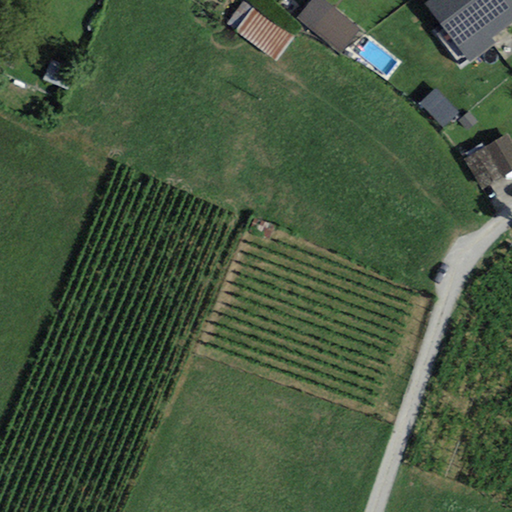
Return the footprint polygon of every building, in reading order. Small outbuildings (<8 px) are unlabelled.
[(276,62),(295,37),(245,0),(244,0),(226,25),(276,62)] [(360,29),(324,0),(311,0),(296,18),(339,54),(360,29)] [(511,21),(511,0),(428,0),(424,3),(469,63),(496,43),(491,37),(511,21)] [(443,127),(458,112),(435,89),(420,104),(443,127)] [(467,130),(476,122),(469,113),(460,121),(467,130)] [(511,171),(511,141),(507,133),(464,158),(482,188),(511,171)]
